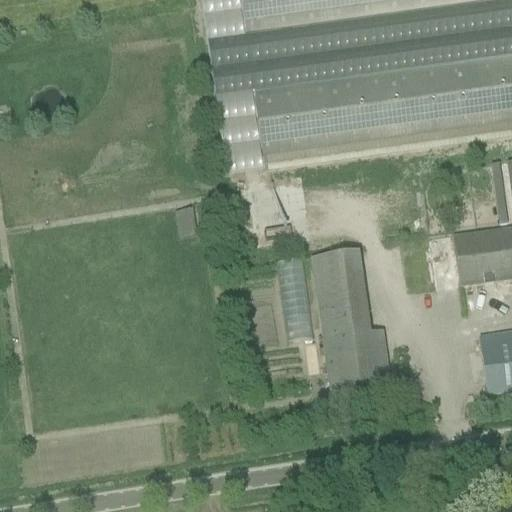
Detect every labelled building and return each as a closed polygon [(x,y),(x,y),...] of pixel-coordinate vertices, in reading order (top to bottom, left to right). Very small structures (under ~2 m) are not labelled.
[(511,143),(511,0),(238,0),(244,41),(511,3),(511,61),(252,98),(261,162),(263,178),(511,143)] [(498,226),(511,223),(511,162),(489,166),(498,226)] [(176,213),(178,241),(189,240),(187,212),(176,213)] [(511,284),(511,232),(452,241),(459,292),(511,284)] [(328,397),(389,388),(382,337),(369,338),(358,257),(309,264),(328,397)] [(511,344),(480,349),(487,399),(511,395),(511,344)]
